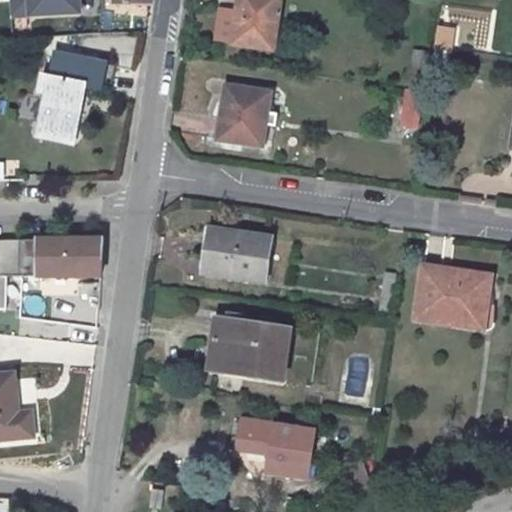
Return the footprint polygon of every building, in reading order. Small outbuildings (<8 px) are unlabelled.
[(81,0),(10,0),(11,18),(82,14),(81,0)] [(280,0),(238,0),(232,43),(273,49),(280,0)] [(67,33),(77,34),(88,33),(88,19),(68,21),(68,24),(55,25),(55,33),(67,32),(67,33)] [(437,26),(434,48),(449,51),(453,29),(437,26)] [(424,88),(429,52),(414,50),(408,86),(424,88)] [(85,86),(108,91),(114,64),(56,53),(51,75),(45,74),(41,91),(48,93),(39,133),(73,140),(85,86)] [(270,93),(226,86),(217,139),(262,145),(270,93)] [(417,128),(422,91),(406,88),(401,125),(417,128)] [(273,240),(212,231),(205,274),(265,283),(273,240)] [(0,275),(101,276),(103,238),(0,240),(0,275)] [(461,271),(422,265),(421,272),(460,277),(461,271)] [(421,272),(415,319),(455,325),(456,318),(484,322),(490,276),(461,271),(460,277),(421,272)] [(383,277),(378,310),(389,312),(394,279),(383,277)] [(291,331),(217,320),(209,370),(283,381),(291,331)] [(0,377),(0,442),(31,441),(30,415),(17,416),(15,377),(0,377)] [(269,451),(266,474),(309,480),(317,431),(241,420),(237,447),(269,451)] [(329,482),(322,484),(328,503),(370,487),(362,463),(326,474),(329,482)]
